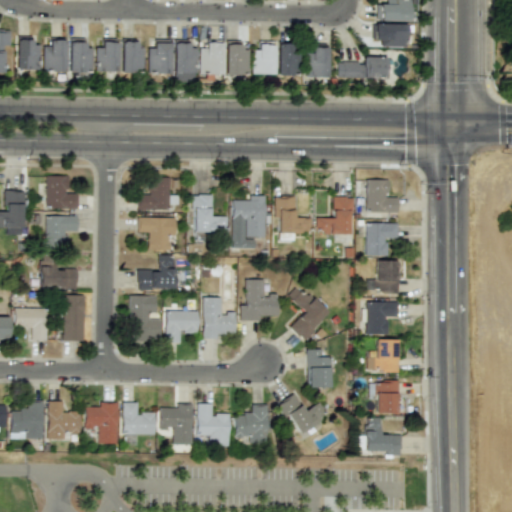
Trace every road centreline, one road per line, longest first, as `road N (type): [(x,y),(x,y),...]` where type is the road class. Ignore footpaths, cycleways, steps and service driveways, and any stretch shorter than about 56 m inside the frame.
road 1 (secondary): [(454,511),(456,129)]
road 2 (residential): [(348,0),(348,20),(60,15),(23,0)]
road 3 (secondary): [(0,138),(271,144)]
road 4 (residential): [(0,371),(236,374),(265,363)]
road 5 (residential): [(107,114),(103,373)]
road 6 (secondary): [(456,129),(409,117),(202,115)]
road 7 (secondary): [(330,145),(410,146),(456,129)]
road 8 (residential): [(456,129),(454,0)]
